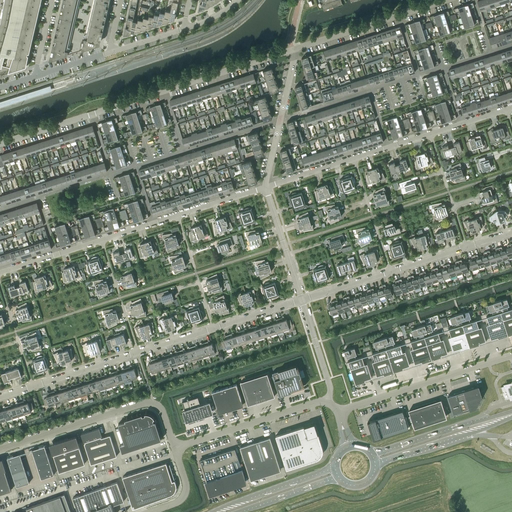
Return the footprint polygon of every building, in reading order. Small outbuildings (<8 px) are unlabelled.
[(4,0),(1,19),(0,21),(0,76),(26,68),(41,0),(4,0)] [(62,0),(49,60),(100,44),(109,0),(62,0)] [(200,0),(198,10),(203,8),(208,6),(205,1),(206,0),(200,0)] [(332,5),(330,0),(321,0),(324,8),(332,6),(332,5)] [(485,9),(482,0),(480,0),(477,1),(480,10),(485,9)] [(487,0),(482,0),(485,9),(490,7),(490,8),(491,8),(487,0)] [(493,0),(487,0),(491,8),(495,7),(493,0)] [(472,3),(463,6),(466,16),(471,14),(469,8),(474,7),(472,3)] [(459,11),(461,17),(466,16),(463,6),(453,9),(454,13),(459,11)] [(171,7),(170,11),(168,21),(174,19),(177,8),(171,7)] [(448,11),(438,14),(442,24),(447,22),(445,16),(449,14),(448,11)] [(435,19),(437,25),(442,24),(438,14),(429,17),(430,21),(435,19)] [(471,14),(466,16),(469,26),(479,23),(478,19),(473,20),(471,14)] [(466,16),(461,17),(463,24),(458,25),(459,29),(469,26),(466,16)] [(424,18),(414,21),(417,31),(423,30),(421,24),(425,22),(424,18)] [(410,27),(412,33),(417,31),(414,21),(405,25),(406,28),(410,27)] [(447,22),(442,24),(445,34),(455,31),(453,27),(449,28),(447,22)] [(132,24),(126,23),(124,35),(130,33),(132,24)] [(442,24),(437,25),(439,31),(438,32),(438,31),(437,31),(437,32),(434,33),(435,37),(445,34),(442,24)] [(399,40),(404,39),(400,26),(395,28),(398,38),(399,40)] [(395,28),(390,29),(393,40),(398,38),(395,28)] [(390,29),(385,31),(388,41),(393,40),(390,29)] [(423,30),(417,31),(421,41),(430,38),(429,35),(425,36),(423,30)] [(385,31),(380,33),(383,43),(388,41),(385,31)] [(417,31),(412,33),(414,39),(410,41),(411,45),(421,41),(417,31)] [(380,33),(375,34),(378,44),(383,43),(380,33)] [(375,34),(370,36),(374,46),(378,44),(375,34)] [(370,36),(365,37),(369,47),(374,46),(370,36)] [(365,37),(361,39),(364,49),(369,47),(365,37)] [(497,46),(494,37),(489,38),(492,47),(497,46)] [(364,49),(361,39),(355,40),(359,51),(364,49)] [(432,45),(423,48),(426,58),(431,56),(429,50),(434,48),(432,45)] [(419,53),(421,59),(426,58),(423,48),(413,51),(414,55),(419,53)] [(303,63),(303,64),(313,61),(311,55),(301,58),(302,58),(304,63),(303,63)] [(431,56),(426,58),(429,68),(439,65),(438,61),(433,62),(431,56)] [(426,58),(421,59),(423,65),(418,67),(419,71),(429,68),(426,58)] [(414,72),(410,59),(405,61),(406,64),(409,73),(414,72)] [(305,69),(314,66),(313,61),(303,64),(304,63),(306,69),(305,69)] [(307,74),(316,71),(314,66),(305,69),(306,69),(307,74)] [(387,70),(390,80),(395,78),(392,69),(391,66),(386,68),(387,70)] [(263,71),(265,76),(273,73),(271,68),(263,70),(263,71)] [(316,71),(307,74),(307,75),(308,74),(309,79),(308,80),(309,80),(318,77),(316,71)] [(441,72),(432,75),(435,85),(440,83),(438,78),(442,76),(442,77),(443,76),(441,72)] [(265,76),(266,81),(274,79),(273,73),(265,76)] [(375,84),(372,75),(367,76),(370,87),(371,86),(370,86),(375,84)] [(428,81),(430,87),(435,85),(432,75),(422,78),(423,83),(423,82),(428,81)] [(365,78),(360,80),(363,88),(368,87),(365,78)] [(266,81),(268,87),(276,84),(274,79),(266,81)] [(297,92),(306,89),(304,83),(295,86),(295,87),(296,87),(297,92)] [(442,89),(440,83),(435,85),(438,95),(447,92),(446,87),(446,88),(442,89)] [(276,84),(268,87),(270,92),(270,93),(278,90),(276,84)] [(435,85),(430,87),(428,87),(428,89),(430,88),(431,92),(427,94),(427,93),(428,98),(438,95),(435,85)] [(326,91),(329,99),(334,98),(331,89),(330,87),(326,88),(326,91)] [(298,97),(308,94),(306,89),(297,92),(298,92),(299,97),(298,97)] [(300,103),(310,100),(308,94),(298,97),(299,98),(299,97),(301,102),(300,103)] [(256,99),(258,104),(266,102),(264,96),(256,99)] [(450,99),(440,102),(443,112),(448,110),(447,105),(451,103),(450,99)] [(310,100),(300,103),(301,103),(303,108),(302,108),(302,109),(311,106),(310,100)] [(165,102),(155,105),(158,115),(164,113),(162,107),(166,106),(165,102)] [(258,104),(260,110),(268,107),(266,102),(258,104)] [(436,108),(438,113),(443,112),(440,102),(430,105),(432,109),(436,108)] [(468,114),(466,106),(465,107),(464,104),(460,105),(461,108),(463,116),(468,114)] [(151,110),(153,117),(158,115),(155,105),(146,108),(147,112),(151,110)] [(260,110),(261,115),(270,113),(268,107),(260,110)] [(416,110),(419,120),(424,118),(422,112),(427,111),(426,107),(416,110)] [(141,110),(131,113),(134,123),(139,121),(137,115),(142,113),(141,110)] [(412,116),(414,121),(419,120),(416,110),(406,113),(408,117),(412,116)] [(448,110),(443,112),(446,121),(456,118),(455,114),(454,114),(450,116),(448,110)] [(443,112),(438,113),(440,119),(436,120),(435,120),(437,125),(446,121),(443,112)] [(127,118),(129,124),(134,123),(131,113),(121,116),(122,120),(127,118)] [(164,113),(158,115),(162,125),(171,122),(170,118),(166,119),(164,113)] [(270,113),(261,115),(263,121),(271,118),(270,113)] [(158,115),(153,117),(155,123),(151,124),(152,128),(162,125),(158,115)] [(401,115),(392,118),(395,127),(400,126),(398,120),(402,119),(403,119),(401,115)] [(116,117),(107,120),(110,130),(115,129),(113,123),(118,121),(116,117)] [(388,123),(390,129),(395,127),(392,118),(382,121),(383,125),(384,125),(383,125),(388,123)] [(426,123),(424,118),(419,120),(422,129),(432,126),(430,122),(426,123)] [(288,127),(288,128),(298,125),(296,119),(287,122),(288,122),(289,127),(288,127)] [(103,126),(105,132),(110,130),(107,120),(97,124),(98,127),(103,126)] [(419,120),(414,121),(416,127),(411,128),(412,132),(422,129),(419,120)] [(141,127),(139,121),(134,123),(137,133),(147,130),(146,126),(141,127)] [(134,123),(129,124),(131,130),(126,132),(128,136),(137,133),(134,123)] [(290,133),(300,130),(298,125),(288,128),(289,128),(291,133),(290,133)] [(502,127),(497,129),(500,139),(505,137),(506,139),(510,136),(506,125),(502,126),(502,127)] [(402,131),(400,126),(395,127),(398,137),(408,134),(406,130),(402,131)] [(395,127),(390,129),(391,135),(387,136),(388,140),(398,137),(395,127)] [(115,129),(110,130),(113,140),(123,137),(122,134),(117,135),(115,129)] [(500,139),(497,129),(492,131),(491,129),(487,132),(491,142),(495,142),(495,140),(500,139)] [(110,130),(105,132),(107,138),(102,140),(103,144),(113,140),(110,130)] [(292,138),(301,135),(300,130),(290,133),(291,133),(293,138),(292,138)] [(248,135),(250,140),(258,137),(256,132),(248,134),(248,135)] [(301,135),(292,138),(292,139),(293,138),(294,143),(294,144),(303,141),(301,135)] [(480,135),(474,137),(477,147),(482,146),(483,149),(487,148),(483,136),(480,137),(480,135)] [(250,140),(252,146),(260,143),(258,137),(250,140)] [(477,147),(474,137),(468,138),(469,141),(466,142),(469,153),(474,152),(473,149),(477,147)] [(234,139),(229,141),(232,150),(237,148),(234,139)] [(454,146),(451,147),(453,154),(462,151),(459,141),(453,143),(454,146)] [(252,146),(253,151),(262,148),(260,143),(252,146)] [(125,144),(115,147),(118,157),(123,155),(121,149),(126,147),(125,144)] [(453,154),(451,147),(448,148),(448,145),(442,147),(445,156),(453,154)] [(111,152),(113,158),(118,157),(115,147),(105,150),(107,154),(111,152)] [(282,156),(291,153),(289,147),(280,150),(280,151),(281,151),(283,156),(282,156)] [(262,148),(253,151),(255,156),(255,157),(263,154),(262,148)] [(426,152),(421,154),(424,165),(429,163),(429,165),(433,163),(429,154),(427,155),(426,152)] [(193,162),(190,153),(185,155),(188,164),(193,162)] [(284,161),(284,162),(293,159),(291,153),(282,156),(283,156),(284,161)] [(424,165),(421,154),(415,155),(416,158),(414,159),(414,158),(416,168),(420,168),(420,166),(424,165)] [(123,155),(118,157),(121,167),(131,164),(130,160),(125,161),(123,155)] [(183,155),(178,157),(181,166),(186,165),(183,156),(183,155)] [(118,157),(113,158),(115,164),(111,166),(112,170),(121,167),(118,157)] [(478,159),(482,171),(491,168),(489,164),(489,160),(489,161),(486,161),(484,157),(478,159)] [(285,167),(295,164),(293,159),(284,162),(284,161),(286,167),(285,167)] [(400,163),(398,164),(400,171),(408,168),(405,159),(399,160),(400,163)] [(250,160),(238,164),(240,170),(243,169),(251,166),(250,160)] [(163,162),(158,163),(162,174),(167,173),(166,171),(163,162)] [(400,171),(398,164),(395,165),(394,162),(388,164),(391,174),(400,171)] [(449,170),(451,175),(462,171),(460,167),(462,166),(460,162),(451,167),(452,169),(449,170)] [(158,163),(153,165),(156,174),(161,172),(162,174),(158,163)] [(295,164),(285,167),(286,167),(288,172),(287,172),(287,173),(297,170),(295,164)] [(253,171),(251,166),(243,169),(240,170),(242,175),(245,174),(253,171)] [(147,177),(144,168),(138,170),(139,170),(141,179),(147,177)] [(378,168),(372,169),(376,180),(380,179),(381,180),(385,178),(381,169),(379,170),(378,168)] [(376,180),(372,169),(367,171),(368,173),(366,174),(367,184),(372,183),(372,182),(376,180)] [(134,171),(124,174),(127,184),(132,182),(130,177),(135,175),(135,176),(134,171)] [(245,174),(247,179),(255,177),(253,171),(245,174)] [(462,171),(451,175),(452,180),(455,179),(456,182),(466,180),(465,175),(463,176),(462,171)] [(120,180),(122,186),(127,184),(124,174),(114,177),(116,182),(116,181),(120,180)] [(343,193),(352,175),(351,175),(351,176),(349,175),(347,175),(345,176),(344,177),(344,178),(339,180),(341,185),(340,185),(340,187),(340,189),(341,191),(343,192),(343,193)] [(352,175),(343,193),(343,192),(345,193),(347,193),(349,192),(350,191),(350,190),(355,188),(353,183),(355,182),(355,181),(354,179),(353,177),(351,176),(352,175)] [(51,180),(50,180),(53,189),(58,187),(55,178),(52,180),(51,177),(50,177),(51,180)] [(255,177),(247,179),(248,185),(257,182),(255,177)] [(225,179),(229,191),(234,190),(234,189),(230,178),(225,179)] [(413,188),(416,187),(414,182),(411,183),(410,180),(399,183),(400,187),(404,187),(406,190),(407,190),(408,192),(414,190),(413,188)] [(226,181),(221,183),(224,193),(229,191),(226,181)] [(132,182),(127,184),(130,194),(140,191),(139,186),(138,186),(138,187),(134,188),(132,182)] [(210,183),(206,185),(210,198),(214,196),(210,183)] [(211,183),(210,183),(214,196),(219,195),(216,185),(212,187),(211,183)] [(127,184),(122,186),(124,191),(119,193),(119,192),(119,193),(120,197),(130,194),(127,184)] [(327,184),(322,186),(325,196),(329,195),(330,197),(334,195),(330,186),(328,186),(327,184)] [(479,192),(481,198),(492,194),(490,190),(494,189),(492,184),(481,188),(482,191),(480,192),(479,192)] [(206,186),(201,188),(205,199),(210,198),(206,185),(205,185),(206,186)] [(325,196),(322,186),(316,187),(317,190),(315,190),(317,200),(321,200),(321,198),(325,196)] [(373,194),(375,199),(386,196),(384,192),(386,191),(384,187),(375,191),(375,193),(373,194)] [(205,199),(201,188),(202,190),(197,192),(200,201),(199,201),(205,199)] [(190,194),(192,203),(198,201),(197,201),(195,192),(194,190),(189,192),(190,194)] [(289,195),(306,204),(305,204),(306,202),(306,200),(305,198),(304,197),(303,197),(301,192),(296,194),(296,192),(294,192),(292,193),(291,194),(289,196),(289,195)] [(184,194),(179,196),(183,206),(188,205),(184,194)] [(185,194),(184,194),(188,205),(192,203),(190,194),(185,195),(185,194)] [(492,194),(481,198),(483,203),(486,203),(487,206),(498,202),(497,198),(493,199),(492,194)] [(174,196),(178,208),(183,206),(179,195),(174,196)] [(306,204),(289,195),(289,196),(289,198),(289,200),(289,202),(290,203),(292,203),(293,208),(298,206),(299,208),(301,208),(303,207),(304,206),(305,204),(306,205),(306,204)] [(386,196),(375,199),(376,205),(379,204),(379,206),(389,204),(389,200),(387,200),(386,196)] [(142,198),(133,201),(136,211),(141,209),(139,204),(143,202),(144,202),(142,198)] [(165,201),(168,211),(173,209),(170,200),(166,202),(165,201)] [(129,207),(131,212),(136,211),(133,201),(123,204),(124,208),(125,208),(124,208),(129,207)] [(156,205),(158,214),(163,213),(160,201),(155,203),(156,205)] [(165,201),(160,202),(163,213),(168,211),(165,201)] [(37,202),(31,204),(34,213),(39,211),(37,202)] [(434,208),(435,213),(446,209),(444,204),(442,205),(441,202),(431,204),(432,209),(434,208)] [(327,210),(328,214),(339,211),(338,206),(335,206),(334,204),(329,205),(325,206),(325,210),(327,210)] [(153,216),(158,214),(156,205),(150,207),(153,215),(153,216)] [(118,206),(108,209),(111,219),(117,217),(115,211),(119,210),(118,206)] [(242,225),(251,208),(251,207),(251,208),(249,208),(247,208),(245,208),(244,209),(244,211),(239,212),(241,217),(239,218),(239,220),(240,221),(241,223),(243,224),(242,225)] [(251,208),(242,225),(243,225),(243,224),(245,225),(247,225),(248,224),(250,223),(250,222),(255,220),(253,215),(254,215),(254,213),(254,211),(253,209),(251,208)] [(104,215),(106,220),(111,219),(108,209),(99,212),(100,216),(104,215)] [(141,209),(136,211),(139,220),(148,217),(147,213),(143,215),(141,209)] [(446,209),(435,213),(436,217),(435,218),(437,222),(446,217),(445,215),(448,214),(446,209)] [(136,211),(131,212),(132,218),(128,219),(129,224),(139,220),(136,211)] [(297,219),(298,224),(309,220),(308,216),(310,216),(308,211),(298,216),(299,218),(297,219)] [(339,211),(328,214),(330,219),(328,219),(330,223),(339,219),(338,217),(341,216),(339,211)] [(500,223),(496,211),(490,216),(489,217),(489,218),(490,219),(491,220),(493,220),(493,222),(495,221),(496,224),(500,223)] [(504,211),(496,211),(500,223),(504,221),(503,219),(505,218),(505,216),(506,215),(507,214),(506,213),(506,212),(504,211)] [(94,214),(84,217),(87,226),(92,225),(90,219),(95,218),(94,214)] [(477,218),(472,219),(476,230),(481,229),(480,226),(483,226),(481,216),(476,216),(477,218)] [(80,222),(82,228),(87,226),(84,217),(74,220),(76,224),(80,222)] [(117,217),(111,219),(115,228),(124,225),(123,221),(118,222),(117,217)] [(225,217),(220,218),(223,229),(228,228),(228,229),(233,227),(228,218),(228,219),(226,219),(225,217)] [(223,229),(220,218),(215,220),(216,223),(214,223),(213,223),(215,233),(220,232),(219,231),(223,229)] [(111,219),(106,220),(108,226),(104,227),(103,227),(105,231),(115,228),(111,219)] [(476,230),(472,219),(468,221),(467,219),(463,221),(468,230),(470,230),(471,232),(476,230)] [(309,220),(298,224),(300,229),(303,228),(303,231),(313,229),(312,224),(311,225),(309,220)] [(69,221),(60,224),(63,234),(68,233),(66,227),(70,226),(71,226),(69,221)] [(388,233),(389,236),(400,232),(399,228),(395,229),(394,225),(393,226),(391,223),(386,225),(386,228),(384,228),(385,233),(388,233)] [(56,230),(58,236),(63,234),(60,224),(50,228),(51,232),(52,232),(56,230)] [(201,224),(196,226),(199,237),(204,236),(204,237),(208,235),(204,226),(202,227),(201,224)] [(92,225),(87,226),(90,236),(100,233),(99,229),(98,229),(94,230),(92,225)] [(87,226),(82,228),(84,234),(80,235),(79,235),(81,239),(90,236),(87,226)] [(199,237),(196,226),(190,228),(191,230),(189,231),(191,241),(195,240),(195,238),(199,237)] [(357,233),(359,237),(370,234),(368,228),(366,229),(365,227),(355,229),(356,233),(357,233)] [(452,228),(443,231),(446,237),(448,236),(449,239),(455,237),(452,228)] [(248,236),(249,240),(260,236),(258,231),(256,232),(255,230),(245,231),(246,236),(248,236)] [(446,237),(443,231),(435,233),(438,243),(444,241),(443,238),(446,237)] [(68,233),(63,234),(66,244),(76,241),(74,236),(74,237),(70,238),(68,233)] [(165,239),(166,243),(177,239),(175,234),(173,235),(172,233),(162,234),(163,239),(165,239)] [(419,235),(423,247),(428,246),(427,243),(430,243),(428,233),(423,233),(424,235),(420,236),(419,235)] [(63,234),(58,236),(60,241),(55,243),(56,247),(66,244),(63,234)] [(340,240),(343,238),(342,234),(331,238),(332,241),(329,242),(331,247),(333,246),(334,248),(340,247),(340,244),(341,243),(340,240)] [(370,234),(359,237),(360,241),(359,242),(361,246),(370,242),(369,240),(371,239),(370,234)] [(423,247),(419,235),(419,237),(415,238),(414,236),(409,239),(410,243),(411,246),(413,245),(414,247),(417,247),(418,249),(423,247)] [(260,236),(249,240),(250,244),(249,245),(251,249),(260,245),(260,244),(260,245),(259,242),(262,242),(260,236)] [(48,238),(43,240),(46,250),(51,249),(48,238)] [(228,243),(231,241),(230,238),(219,241),(220,244),(217,245),(219,250),(221,249),(222,252),(228,250),(227,247),(229,247),(228,243)] [(177,239),(166,243),(167,247),(166,248),(168,252),(177,248),(176,246),(179,245),(177,239)] [(43,240),(38,242),(41,252),(46,250),(43,240)] [(393,258),(402,240),(401,241),(400,241),(398,240),(397,241),(395,241),(394,242),(394,243),(389,245),(391,250),(390,251),(390,252),(390,254),(391,255),(392,256),(393,257),(393,258)] [(402,240),(393,258),(393,257),(395,258),(396,258),(398,258),(399,257),(400,256),(400,255),(405,253),(403,248),(405,248),(405,246),(404,245),(404,243),(403,242),(401,241),(402,241),(402,240)] [(150,241),(145,242),(149,253),(153,252),(153,253),(158,251),(155,246),(157,244),(156,242),(153,243),(153,242),(153,243),(151,243),(150,241)] [(38,242),(33,243),(37,253),(41,252),(38,242)] [(149,253),(145,242),(140,244),(141,247),(139,247),(138,247),(140,257),(145,256),(144,255),(149,253)] [(33,243),(28,245),(32,255),(37,253),(33,243)] [(22,258),(27,256),(24,246),(23,244),(18,246),(19,248),(22,258)] [(28,245),(24,246),(27,256),(32,255),(28,245)] [(125,253),(123,254),(124,259),(133,257),(130,247),(124,249),(125,253)] [(501,247),(498,248),(502,261),(508,259),(505,249),(502,250),(501,247)] [(19,248),(14,249),(17,260),(22,258),(19,248)] [(496,252),(493,253),(496,263),(502,261),(498,248),(495,249),(496,252)] [(14,249),(9,251),(12,261),(17,260),(14,249)] [(373,251),(369,253),(372,264),(377,262),(377,260),(379,259),(377,249),(373,250),(373,251)] [(489,250),(486,251),(490,264),(496,263),(493,253),(490,253),(489,250)] [(9,251),(4,253),(7,263),(12,261),(9,251)] [(124,259),(123,254),(120,254),(119,251),(113,253),(116,262),(124,259)] [(484,255),(481,256),(484,266),(490,264),(486,251),(483,252),(484,255)] [(372,264),(369,253),(364,254),(364,253),(359,255),(364,264),(366,263),(367,266),(372,264)] [(171,260),(173,264),(184,261),(182,256),(179,256),(179,254),(169,256),(170,260),(171,260)] [(477,254),(474,255),(478,268),(484,266),(481,256),(478,257),(477,254)] [(478,268),(474,255),(471,256),(472,259),(469,260),(469,261),(467,262),(468,265),(469,268),(470,270),(472,269),(472,270),(478,268)] [(90,274),(99,257),(99,256),(99,257),(97,257),(95,257),(93,257),(91,258),(92,260),(87,261),(88,266),(87,267),(87,269),(88,270),(89,272),(90,273),(90,274)] [(99,257),(90,274),(91,273),(92,274),(94,274),(96,273),(98,272),(97,271),(102,269),(101,264),(102,264),(102,262),(101,260),(100,258),(99,257)] [(257,265),(258,269),(269,266),(268,261),(265,262),(264,259),(265,259),(255,261),(255,265),(257,265)] [(353,259),(345,262),(347,269),(350,268),(351,271),(356,269),(353,259)] [(461,260),(458,261),(462,274),(468,272),(467,269),(469,268),(468,265),(467,262),(465,262),(462,263),(461,260)] [(184,261),(173,264),(174,269),(173,269),(175,274),(184,269),(183,269),(183,267),(185,266),(184,261)] [(456,264),(453,265),(456,275),(462,274),(458,261),(455,262),(456,264)] [(347,269),(345,262),(336,265),(339,274),(345,272),(344,270),(347,269)] [(449,263),(446,264),(450,277),(456,275),(453,265),(450,266),(449,263)] [(444,268),(441,269),(444,279),(450,277),(446,264),(443,265),(444,268)] [(74,265),(69,267),(72,278),(76,276),(77,278),(81,276),(81,274),(83,273),(81,270),(79,271),(77,267),(75,268),(74,265)] [(316,282),(317,282),(325,265),(325,266),(324,265),(322,265),(320,265),(319,266),(318,267),(318,268),(313,270),(315,275),(313,275),(313,277),(314,278),(314,280),(315,281),(317,282),(316,282)] [(325,265),(317,282),(319,282),(320,282),(322,282),(323,282),(324,281),(324,279),(329,278),(327,273),(329,272),(329,271),(328,269),(328,268),(327,267),(325,266),(326,265),(325,265)] [(269,266),(258,269),(260,274),(258,274),(260,279),(269,274),(268,272),(271,271),(269,266)] [(72,278),(69,267),(63,269),(64,271),(62,272),(64,282),(68,281),(68,279),(72,278)] [(437,267),(434,268),(438,281),(444,279),(441,269),(438,270),(437,267)] [(120,276),(122,281),(133,277),(132,273),(133,272),(131,268),(122,272),(122,273),(123,275),(120,276)] [(432,272),(429,273),(432,283),(438,281),(434,268),(431,269),(432,272)] [(425,271),(422,272),(426,285),(432,283),(429,273),(426,274),(425,271)] [(420,276),(417,277),(420,287),(426,285),(422,272),(419,273),(420,276)] [(206,281),(208,286),(218,282),(217,278),(219,277),(217,273),(208,277),(208,278),(209,280),(206,281)] [(45,275),(40,276),(43,287),(48,286),(48,287),(52,285),(48,276),(48,277),(46,277),(45,275)] [(413,275),(410,276),(414,289),(420,287),(417,277),(414,278),(413,275)] [(43,287),(40,276),(35,278),(35,281),(33,281),(35,291),(39,290),(39,289),(43,287)] [(408,280),(405,281),(408,291),(414,289),(410,276),(407,277),(408,280)] [(133,277),(122,281),(124,286),(126,285),(127,287),(127,288),(137,286),(136,281),(134,282),(133,277)] [(95,285),(97,289),(108,285),(106,280),(103,281),(103,279),(93,280),(94,285),(95,285)] [(401,279),(398,280),(402,293),(408,291),(405,281),(402,282),(401,279)] [(402,293),(398,280),(395,281),(396,284),(393,285),(396,295),(402,293)] [(21,286),(18,287),(20,293),(28,290),(25,281),(19,283),(21,286)] [(218,282),(208,286),(209,291),(212,290),(213,292),(212,292),(212,293),(222,291),(221,286),(220,287),(218,282)] [(262,285),(279,294),(279,292),(279,290),(279,288),(278,287),(276,287),(275,282),(270,284),(269,282),(267,282),(265,283),(264,284),(263,286),(262,285)] [(20,293),(18,287),(15,288),(14,284),(8,286),(11,296),(20,293)] [(385,284),(382,285),(386,298),(392,296),(389,286),(386,287),(385,284)] [(108,285),(97,289),(98,293),(97,294),(99,298),(108,294),(107,293),(107,294),(107,291),(109,291),(108,285)] [(279,294),(262,285),(262,286),(262,288),(262,290),(262,292),(264,293),(265,293),(266,298),(272,296),(272,298),(274,298),(276,297),(277,296),(278,294),(279,295),(279,294)] [(380,289),(377,290),(380,300),(386,298),(382,285),(379,286),(380,289)] [(373,288),(370,289),(374,302),(380,300),(377,290),(374,291),(373,288)] [(249,291),(245,293),(249,304),(254,302),(253,299),(255,299),(254,289),(249,290),(249,291)] [(368,293),(365,294),(368,304),(374,302),(370,289),(367,290),(368,293)] [(171,298),(173,298),(171,292),(169,293),(168,290),(157,294),(158,297),(162,297),(163,301),(164,300),(165,303),(171,300),(171,298)] [(361,292),(358,293),(362,306),(368,304),(365,294),(362,295),(361,292)] [(249,304),(245,293),(241,294),(240,293),(236,294),(240,304),(241,303),(243,303),(243,305),(249,304)] [(356,297),(353,298),(357,309),(356,308),(362,306),(358,293),(355,294),(356,297)] [(213,302),(214,307),(225,304),(224,299),(225,299),(223,295),(214,299),(215,299),(215,301),(213,302)] [(349,296),(346,297),(350,310),(356,308),(356,310),(357,309),(353,298),(350,299),(349,296)] [(344,301),(341,301),(344,311),(350,310),(346,297),(343,298),(344,301)] [(130,305),(131,310),(142,307),(141,302),(142,302),(140,298),(131,302),(132,302),(132,304),(130,305)] [(337,299),(334,300),(338,313),(344,311),(341,301),(338,302),(337,299)] [(497,301),(500,312),(508,309),(507,307),(509,306),(507,299),(501,301),(501,300),(497,301)] [(338,313),(334,300),(331,301),(332,304),(329,305),(329,306),(328,307),(329,309),(330,309),(330,311),(329,311),(330,314),(331,314),(332,315),(338,313)] [(493,314),(500,312),(497,301),(493,302),(493,303),(488,305),(490,312),(487,313),(488,313),(489,316),(493,314)] [(16,309),(17,314),(28,311),(27,307),(28,306),(26,302),(17,306),(18,306),(18,308),(16,309)] [(225,304),(214,307),(216,312),(219,312),(219,314),(229,312),(228,308),(227,308),(225,304)] [(186,310),(203,319),(202,318),(203,317),(203,315),(203,313),(201,311),(200,312),(198,306),(193,308),(193,307),(191,307),(189,307),(188,309),(186,310)] [(142,307),(131,310),(133,316),(136,315),(136,317),(146,315),(145,311),(144,311),(142,307)] [(105,314),(106,318),(117,315),(115,310),(113,311),(112,308),(102,310),(103,314),(105,314)] [(503,320),(511,316),(511,308),(508,309),(500,312),(503,320)] [(203,319),(186,310),(186,312),(186,314),(186,316),(187,318),(189,317),(190,322),(195,321),(196,322),(198,322),(200,321),(201,320),(202,319),(203,319)] [(28,311),(17,314),(19,320),(22,319),(22,321),(32,319),(31,315),(30,315),(28,311)] [(459,313),(462,324),(470,322),(469,319),(471,318),(468,311),(463,313),(462,312),(459,313)] [(503,320),(500,312),(493,314),(489,316),(486,316),(486,317),(487,317),(489,324),(503,320)] [(455,326),(462,324),(459,313),(455,314),(455,315),(450,317),(452,324),(454,324),(455,326)] [(172,316),(168,317),(171,328),(177,327),(176,324),(178,323),(178,324),(176,314),(172,315),(172,316)] [(117,315),(106,318),(108,323),(106,323),(108,328),(117,323),(116,321),(119,320),(117,315)] [(511,316),(503,320),(508,335),(511,334),(511,316)] [(171,328),(168,317),(164,319),(163,317),(159,319),(163,328),(165,327),(166,330),(171,328)] [(282,317),(279,318),(283,331),(289,329),(289,327),(291,326),(290,320),(287,321),(286,319),(284,320),(283,317),(282,318),(282,317)] [(275,323),(273,323),(277,333),(283,331),(279,318),(276,319),(275,320),(275,323)] [(476,320),(470,322),(462,324),(465,332),(478,327),(476,320)] [(503,320),(489,324),(486,325),(491,339),(498,337),(498,339),(508,335),(503,320)] [(148,324),(144,325),(147,336),(152,335),(151,332),(153,331),(154,331),(152,321),(148,322),(148,324)] [(269,321),(266,322),(270,335),(277,333),(273,323),(272,324),(271,321),(269,322),(269,321)] [(263,327),(261,327),(264,337),(270,335),(266,322),(263,323),(263,324),(262,324),(263,327)] [(420,325),(424,336),(432,334),(431,331),(433,330),(430,323),(425,325),(424,324),(420,325)] [(465,332),(462,324),(449,328),(451,336),(465,332)] [(147,336),(144,325),(139,327),(139,325),(134,327),(139,336),(141,335),(142,338),(147,336)] [(257,325),(254,326),(258,339),(264,337),(261,327),(259,328),(258,325),(257,326),(257,325)] [(417,339),(424,336),(420,325),(417,327),(417,328),(411,329),(414,337),(416,336),(417,339)] [(250,331),(248,331),(251,341),(258,339),(254,326),(251,327),(251,328),(249,328),(250,331)] [(478,327),(465,332),(470,348),(479,345),(479,343),(486,341),(481,327),(478,327)] [(244,329),(241,330),(245,343),(251,341),(248,331),(247,332),(246,329),(244,330),(244,329)] [(237,335),(236,335),(239,345),(245,343),(241,330),(238,331),(238,332),(237,332),(237,335)] [(25,339),(27,344),(38,340),(36,336),(38,335),(36,331),(27,336),(28,338),(25,339)] [(432,334),(424,336),(426,344),(440,340),(438,332),(432,334)] [(465,332),(451,336),(448,337),(453,351),(460,349),(460,351),(470,348),(465,332)] [(232,333),(229,334),(233,347),(239,345),(236,335),(234,336),(233,333),(232,334),(232,333)] [(123,334),(115,336),(116,342),(119,341),(120,345),(126,343),(123,334)] [(233,347),(229,334),(225,335),(225,336),(224,336),(225,339),(223,339),(224,341),(221,342),(222,345),(223,348),(225,347),(226,349),(233,347)] [(116,342),(115,336),(106,339),(109,348),(115,347),(114,343),(116,342)] [(383,338),(386,349),(393,346),(393,343),(395,343),(392,336),(387,337),(386,337),(383,338)] [(426,344),(424,336),(417,339),(410,341),(413,349),(426,344)] [(96,341),(91,342),(95,353),(100,351),(99,349),(101,348),(102,348),(100,338),(95,339),(96,341)] [(386,349),(383,338),(379,339),(379,340),(373,342),(376,349),(377,348),(378,351),(386,349)] [(440,340),(426,344),(432,360),(441,357),(441,355),(448,353),(443,339),(440,340)] [(38,340),(27,344),(28,349),(31,348),(32,350),(32,351),(41,349),(41,344),(39,345),(38,340)] [(208,341),(205,342),(209,355),(215,353),(214,351),(217,350),(215,344),(213,345),(212,343),(210,344),(209,341),(208,341)] [(95,353),(91,342),(87,343),(86,342),(82,344),(86,353),(87,353),(89,352),(90,355),(95,353)] [(201,347),(199,347),(202,357),(209,355),(205,342),(201,343),(202,343),(200,344),(201,347)] [(400,344),(393,346),(386,349),(389,356),(402,352),(400,344)] [(426,344),(413,349),(410,349),(415,363),(421,361),(422,363),(432,360),(426,344)] [(195,345),(192,346),(196,359),(202,357),(199,347),(198,348),(196,345),(195,345)] [(188,351),(187,351),(190,361),(196,359),(192,346),(189,347),(188,348),(188,351)] [(66,350),(62,351),(66,362),(71,361),(70,358),(72,357),(72,358),(72,357),(71,348),(66,348),(66,350)] [(348,361),(355,359),(354,356),(356,355),(354,348),(349,350),(348,349),(344,350),(345,355),(346,355),(348,361)] [(182,349),(179,350),(183,363),(190,361),(187,351),(185,352),(184,349),(183,349),(182,349)] [(389,356),(386,349),(372,353),(375,361),(389,356)] [(176,355),(174,355),(177,365),(183,363),(179,350),(176,351),(175,352),(176,355)] [(66,362),(62,351),(58,353),(57,351),(53,353),(57,362),(58,362),(60,361),(61,364),(66,362)] [(402,352),(389,356),(394,372),(403,369),(403,367),(409,365),(405,351),(402,352)] [(170,353),(167,354),(171,367),(177,365),(174,355),(172,356),(171,353),(170,353)] [(163,359),(162,359),(165,369),(171,367),(167,354),(164,355),(163,356),(163,359)] [(35,373),(44,355),(44,356),(42,355),(40,355),(38,356),(37,357),(37,358),(32,360),(34,365),(32,366),(32,367),(33,369),(34,371),(36,372),(35,373)] [(44,355),(35,373),(36,373),(36,372),(38,373),(40,373),(41,372),(43,371),(43,370),(48,368),(46,363),(47,363),(47,361),(47,359),(46,357),(44,356),(44,355)] [(362,356),(355,359),(348,361),(350,369),(364,364),(362,356)] [(375,361),(372,362),(376,376),(383,373),(384,375),(394,372),(389,356),(375,361)] [(157,357),(154,358),(158,371),(165,369),(162,359),(160,360),(159,357),(157,358),(157,357)] [(158,371),(154,358),(151,359),(151,360),(150,360),(151,363),(149,363),(149,365),(146,366),(148,372),(151,371),(152,373),(158,371)] [(364,364),(350,369),(355,385),(366,381),(366,379),(371,377),(367,363),(364,364)] [(272,372),(279,394),(295,389),(294,386),(302,384),(296,365),(272,372)] [(130,366),(126,367),(130,380),(137,378),(136,376),(139,375),(137,369),(134,370),(134,368),(132,369),(131,366),(130,366)] [(18,367),(10,370),(12,376),(14,375),(16,379),(21,377),(18,367)] [(123,372),(121,372),(124,382),(130,380),(126,367),(123,368),(122,369),(123,372)] [(12,376),(10,370),(1,373),(4,382),(10,380),(9,377),(12,376)] [(117,370),(114,371),(118,384),(124,382),(121,372),(120,373),(118,370),(117,370)] [(110,376),(109,376),(112,386),(118,384),(114,371),(111,372),(110,373),(110,376)] [(274,396),(267,373),(267,374),(256,378),(255,377),(255,378),(253,379),(253,378),(252,378),(252,379),(241,382),(241,381),(241,382),(248,405),(248,404),(259,400),(260,401),(260,400),(262,399),(262,400),(263,400),(262,399),(274,395),(274,396)] [(104,374),(101,375),(105,388),(112,386),(109,376),(107,377),(106,374),(105,375),(104,374)] [(98,380),(96,380),(99,390),(105,388),(101,375),(98,376),(98,377),(97,377),(98,380)] [(92,378),(89,379),(93,392),(99,390),(96,380),(94,381),(93,378),(92,379),(92,378)] [(85,384),(83,384),(86,394),(93,392),(89,379),(86,380),(86,381),(85,381),(85,384)] [(79,382),(76,383),(80,396),(86,394),(83,384),(82,385),(81,382),(79,383),(79,382)] [(511,382),(501,387),(505,399),(511,397),(511,382)] [(73,388),(71,388),(74,398),(80,396),(76,383),(73,384),(73,385),(72,385),(73,388)] [(212,392),(219,413),(222,412),(227,410),(243,405),(236,384),(212,392)] [(67,386),(64,387),(68,400),(74,398),(71,388),(69,389),(68,386),(67,387),(67,386)] [(478,386),(447,396),(453,414),(475,407),(481,395),(478,386)] [(60,392),(58,392),(61,402),(68,400),(64,387),(61,388),(61,389),(59,389),(60,392)] [(54,390),(51,391),(55,404),(61,402),(58,392),(57,393),(55,390),(54,391),(54,390)] [(55,404),(51,391),(48,392),(48,393),(47,393),(47,396),(46,396),(46,398),(43,399),(45,405),(48,404),(49,406),(55,404)] [(185,421),(188,420),(189,423),(205,418),(204,415),(213,412),(209,401),(200,403),(198,396),(182,401),(185,408),(181,409),(185,421)] [(23,400),(20,401),(24,414),(31,412),(30,410),(33,409),(31,403),(28,404),(28,402),(26,403),(25,400),(23,401),(23,400)] [(17,406),(15,406),(18,416),(24,414),(20,401),(17,402),(17,403),(16,403),(17,406)] [(412,421),(414,427),(446,416),(444,410),(445,410),(444,407),(444,405),(443,406),(441,401),(409,412),(409,411),(410,416),(409,417),(410,419),(411,421),(412,421)] [(11,404),(8,405),(13,421),(12,418),(18,416),(15,406),(13,407),(12,404),(11,405),(11,404)] [(4,410),(2,410),(5,420),(6,420),(6,423),(13,421),(8,405),(5,406),(5,407),(3,407),(4,410)] [(368,422),(373,440),(408,428),(402,410),(370,421),(368,422)] [(121,448),(122,452),(161,439),(155,421),(154,421),(153,419),(154,418),(153,417),(152,416),(151,415),(149,414),(147,413),(146,413),(144,413),(145,415),(118,423),(126,446),(121,448)] [(283,455),(287,467),(315,458),(317,457),(319,456),(320,454),(321,452),(321,450),(321,448),(316,434),(318,434),(314,423),(304,426),(276,435),(282,455),(283,455)] [(116,456),(113,444),(110,435),(101,438),(98,429),(82,434),(85,443),(84,443),(91,464),(116,456)] [(76,436),(50,444),(53,454),(59,472),(85,463),(76,436)] [(280,469),(270,437),(240,447),(250,479),(280,469)] [(32,450),(41,479),(54,475),(44,446),(32,450)] [(241,469),(235,448),(200,460),(207,481),(206,481),(211,496),(248,484),(242,470),(241,469)] [(7,458),(16,487),(29,482),(20,453),(7,458)] [(0,493),(11,490),(4,466),(0,467),(0,493)] [(171,480),(166,466),(154,470),(152,466),(122,477),(128,496),(129,499),(130,498),(129,496),(139,492),(143,505),(170,495),(171,494),(172,494),(173,493),(174,492),(174,491),(175,490),(175,489),(176,488),(176,487),(176,486),(176,485),(176,484),(175,483),(175,482),(174,479),(172,480),(171,480)] [(115,511),(113,505),(124,501),(117,482),(73,497),(78,511),(115,511)] [(70,511),(64,494),(26,508),(26,506),(21,508),(22,510),(25,509),(25,511),(70,511)]
